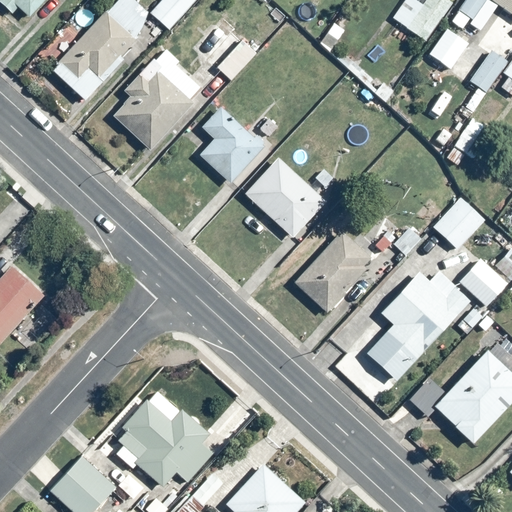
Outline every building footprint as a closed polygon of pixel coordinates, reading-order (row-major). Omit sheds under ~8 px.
[(0,0),(0,1),(13,13),(19,6),(30,16),(44,0),(0,0)] [(120,57),(137,37),(147,13),(133,0),(104,0),(46,64),(87,101),(124,60),(120,57)] [(157,0),(147,11),(168,30),(194,0),(157,0)] [(313,20),(325,0),(294,0),(291,7),(313,20)] [(452,2),(449,0),(425,0),(422,4),(416,0),(399,0),(388,15),(425,41),(452,2)] [(480,33),(500,4),(511,12),(511,0),(462,0),(448,20),(464,32),(469,25),(480,33)] [(195,45),(206,55),(199,62),(213,75),(224,86),(257,51),(222,17),(195,45)] [(511,53),(511,32),(499,24),(484,48),(486,50),(467,78),(487,91),(511,53)] [(469,43),(446,26),(427,52),(450,69),(469,43)] [(194,101),(187,94),(172,81),(178,74),(184,67),(162,48),(123,91),(130,96),(112,116),(150,149),(194,101)] [(498,86),(511,96),(511,59),(502,74),(505,76),(498,86)] [(452,95),(440,88),(424,113),(436,121),(452,95)] [(470,117),(485,94),(477,88),(473,94),(468,91),(456,108),(470,117)] [(263,146),(220,106),(202,126),(216,138),(201,154),(231,182),(263,146)] [(473,158),(482,144),(479,141),(487,128),(471,117),(445,157),(457,164),(465,152),(473,158)] [(325,200),(278,157),(246,193),(294,235),(325,200)] [(424,263),(416,270),(445,296),(454,286),(459,280),(487,306),(504,288),(511,279),(511,243),(490,267),(481,258),(476,263),(459,248),(486,219),(462,196),(433,227),(455,248),(447,257),(441,251),(427,266),(424,263)] [(510,231),(511,228),(511,205),(509,203),(495,220),(510,231)] [(402,256),(420,237),(408,225),(390,244),(402,256)] [(375,260),(342,230),(295,282),(328,312),(375,260)] [(0,339),(42,295),(9,263),(0,273),(0,339)] [(445,296),(416,270),(380,310),(393,323),(366,352),(396,380),(469,300),(454,286),(445,296)] [(47,326),(34,315),(22,329),(35,340),(47,326)] [(509,360),(492,344),(435,406),(474,442),(511,400),(511,368),(506,363),(509,360)] [(126,420),(119,426),(126,432),(119,439),(138,458),(134,460),(161,486),(175,472),(185,482),(208,458),(195,446),(210,431),(161,384),(126,420)] [(91,511),(115,486),(79,454),(47,489),(71,511),(91,511)] [(293,511),(304,501),(262,463),(226,502),(235,510),(232,511),(293,511)] [(187,497),(185,495),(170,511),(197,511),(223,482),(210,471),(187,497)] [(143,486),(126,472),(115,485),(132,499),(143,486)] [(154,495),(143,506),(148,511),(161,511),(166,507),(154,495)]
